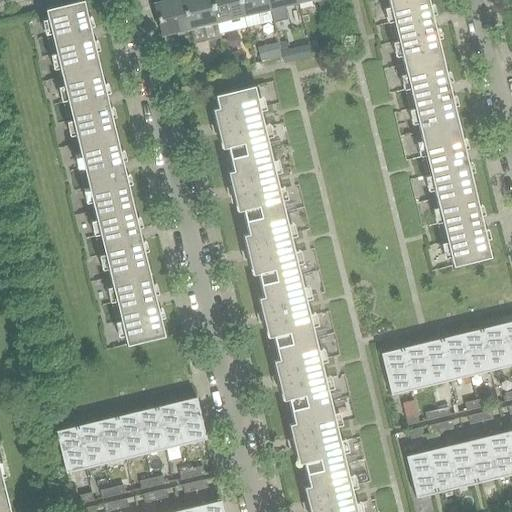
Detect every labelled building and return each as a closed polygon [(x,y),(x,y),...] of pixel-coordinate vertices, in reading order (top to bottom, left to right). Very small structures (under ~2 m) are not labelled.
[(61,77),(99,67),(82,0),(44,10),(61,77)] [(189,29),(181,0),(169,0),(153,4),(161,36),(189,29)] [(181,0),(189,29),(216,23),(210,0),(181,0)] [(210,0),(216,23),(243,16),(239,0),(210,0)] [(239,0),(243,16),(270,10),(267,0),(239,0)] [(267,0),(270,10),(297,3),(296,0),(267,0)] [(387,0),(403,65),(440,56),(426,0),(387,0)] [(267,46),(257,48),(260,62),(270,59),(267,46)] [(302,60),(310,58),(307,46),(298,48),(302,60)] [(403,65),(419,133),(456,124),(440,56),(403,65)] [(115,134),(99,67),(61,77),(77,144),(115,134)] [(229,159),(268,150),(253,87),(214,96),(229,159)] [(419,133),(435,200),(472,191),(456,124),(419,133)] [(131,202),(115,134),(77,144),(94,211),(131,202)] [(229,159),(244,222),(283,213),(268,150),(229,159)] [(489,258),(472,191),(435,200),(451,267),(489,258)] [(94,211),(110,278),(148,269),(131,202),(94,211)] [(298,276),(283,213),(244,222),(259,285),(298,276)] [(164,336),(148,269),(110,278),(126,345),(164,336)] [(259,285),(274,349),(314,339),(298,276),(259,285)] [(511,318),(500,321),(509,363),(511,362),(511,318)] [(500,321),(480,326),(490,368),(509,363),(500,321)] [(480,326),(460,331),(470,373),(490,368),(480,326)] [(460,331),(440,336),(450,378),(470,373),(460,331)] [(440,336),(420,341),(430,383),(450,378),(440,336)] [(329,402),(314,339),(274,349),(290,412),(329,402)] [(420,341),(401,346),(410,388),(430,383),(420,341)] [(401,346),(380,351),(390,393),(410,388),(401,346)] [(487,395),(476,398),(478,406),(489,403),(487,395)] [(193,398),(173,403),(182,445),(203,440),(193,398)] [(476,398),(465,401),(466,409),(478,406),(476,398)] [(290,412),(305,475),(344,465),(329,402),(290,412)] [(173,403),(153,408),(163,450),(182,445),(173,403)] [(447,405),(436,408),(438,416),(449,413),(447,405)] [(153,408),(133,413),(143,455),(163,450),(153,408)] [(436,408),(425,411),(427,419),(438,416),(436,408)] [(491,411),(479,414),(481,422),(493,419),(491,411)] [(133,413),(113,418),(123,460),(143,455),(133,413)] [(416,413),(405,416),(407,424),(418,421),(416,413)] [(479,414),(468,417),(470,424),(481,422),(479,414)] [(113,418),(93,423),(103,464),(123,460),(113,418)] [(451,421),(440,424),(442,432),(453,429),(451,421)] [(93,423),(74,428),(83,469),(103,464),(93,423)] [(440,424),(429,427),(430,434),(442,432),(440,424)] [(83,469),(74,428),(53,433),(63,475),(83,469)] [(420,429),(409,431),(411,439),(422,436),(420,429)] [(511,463),(505,432),(485,437),(495,479),(511,474),(511,463)] [(485,437),(465,442),(475,484),(495,479),(485,437)] [(465,442),(445,447),(455,489),(475,484),(465,442)] [(445,447),(426,452),(435,494),(455,489),(445,447)] [(426,452),(405,457),(415,499),(435,494),(426,452)] [(199,465),(188,468),(190,476),(201,473),(199,465)] [(305,475),(313,511),(355,511),(344,465),(305,475)] [(188,468),(177,471),(178,479),(190,476),(188,468)] [(0,511),(9,511),(0,472),(0,511)] [(160,475),(148,478),(150,486),(161,483),(160,475)] [(148,478),(137,481),(139,489),(150,486),(148,478)] [(203,481),(192,484),(193,492),(205,489),(203,481)] [(192,484),(180,487),(182,495),(193,492),(192,484)] [(120,485),(109,488),(111,496),(122,493),(120,485)] [(109,488),(97,491),(99,499),(111,496),(109,488)] [(163,491),(152,494),(154,502),(165,499),(163,491)] [(89,493),(78,496),(80,503),(91,501),(89,493)] [(152,494),(141,497),(143,504),(154,502),(152,494)] [(124,501),(112,504),(114,511),(126,509),(124,501)] [(220,511),(218,502),(197,507),(198,511),(220,511)]
